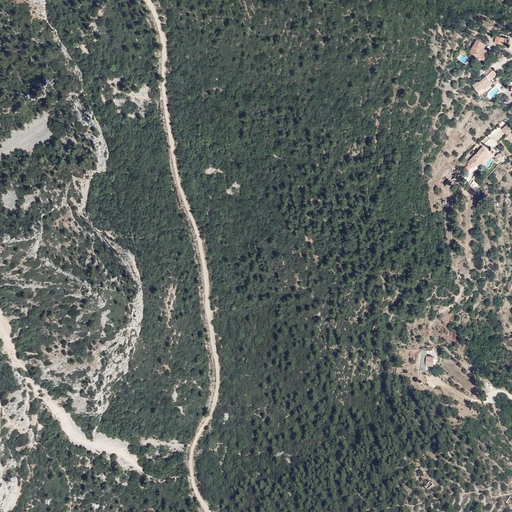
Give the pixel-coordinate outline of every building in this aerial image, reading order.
[(501,46),(503,39),(495,37),(493,44),(501,46)] [(485,45),(475,39),(468,52),(482,62),(487,53),(482,49),(485,45)] [(481,90),(489,84),(488,82),(495,76),(489,69),(484,74),(486,76),(479,82),(478,80),(474,83),(475,84),(471,87),(478,96),(483,91),(481,90)] [(505,135),(510,131),(506,126),(501,131),(505,135)] [(490,137),(485,143),(492,148),(497,143),(490,137)] [(480,162),(481,164),(491,154),(488,152),(487,153),(481,148),(466,163),(472,168),(475,165),(476,167),(480,162)] [(500,162),(501,163),(503,161),(501,159),(502,159),(497,154),(494,157),(499,162),(500,162)] [(469,186),(474,190),(478,185),(473,181),(469,186)] [(430,358),(421,358),(421,366),(430,366),(430,358)] [(483,419),(478,423),(483,428),(487,425),(483,419)] [(429,482),(422,487),(426,492),(433,486),(429,482)]
